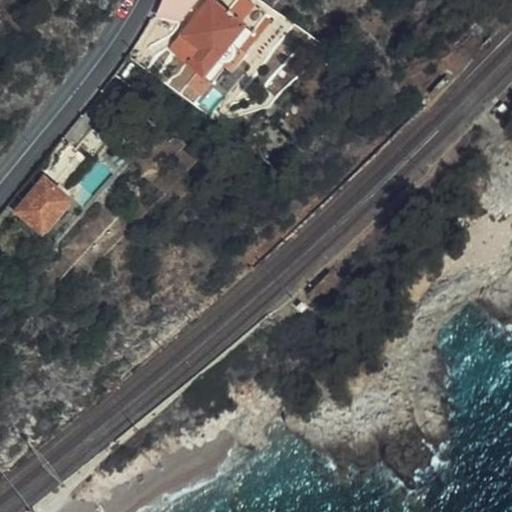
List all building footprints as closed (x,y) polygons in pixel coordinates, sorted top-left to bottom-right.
[(193,0),(162,0),(153,16),(178,22),(193,0)] [(208,0),(206,0),(178,37),(195,50),(186,62),(199,71),(198,72),(204,76),(244,25),(236,20),(226,12),(208,0)] [(235,0),(226,12),(236,20),(251,0),(235,0)] [(204,76),(198,72),(188,85),(203,97),(225,68),(232,74),(247,54),(240,48),(253,32),(244,25),(204,76)] [(195,50),(178,37),(169,50),(186,62),(195,50)] [(135,87),(118,75),(109,87),(93,104),(72,130),(66,141),(82,153),(135,87)] [(45,178),(15,212),(42,232),(70,197),(45,178)]
